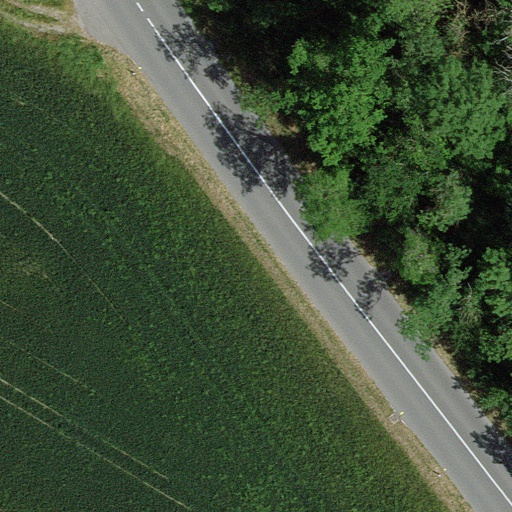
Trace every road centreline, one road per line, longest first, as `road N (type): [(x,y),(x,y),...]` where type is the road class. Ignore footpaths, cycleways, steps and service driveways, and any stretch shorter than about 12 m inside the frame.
road 1 (tertiary): [(137,0),(256,170),(511,504)]
road 2 (track): [(153,26),(20,14),(0,4)]
